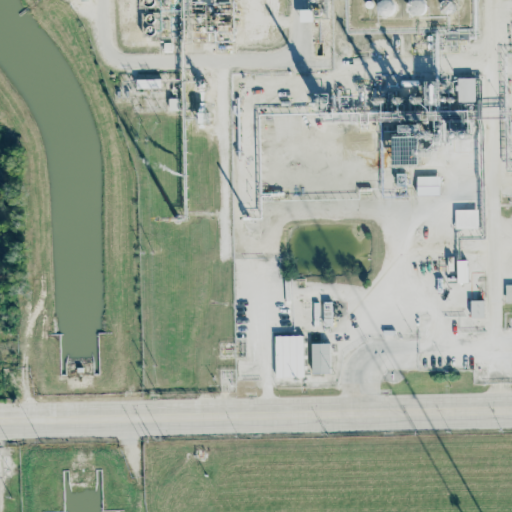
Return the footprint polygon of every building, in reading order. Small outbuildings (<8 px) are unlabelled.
[(423,0),(408,0),(410,14),(425,13),(423,0)] [(457,102),(475,102),(476,78),(458,78),(457,102)] [(417,195),(440,195),(440,177),(417,176),(417,195)] [(478,210),(455,210),(455,229),(478,229),(478,210)] [(483,301),(471,301),(471,318),(484,318),(483,301)] [(304,377),(303,336),(275,336),(276,378),(304,377)] [(331,373),(330,343),(312,344),(313,374),(331,373)]
